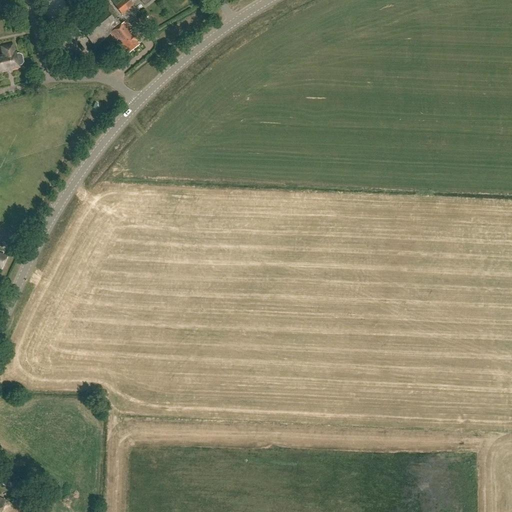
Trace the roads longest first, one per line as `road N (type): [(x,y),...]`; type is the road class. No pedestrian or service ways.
road 1 (tertiary): [(0,330),(55,215),(139,101)]
road 2 (unclassified): [(139,101),(99,79),(51,76),(29,0)]
road 3 (tertiary): [(139,101),(268,0)]
